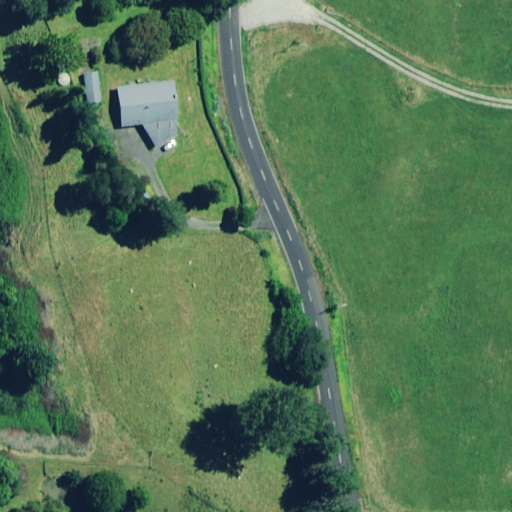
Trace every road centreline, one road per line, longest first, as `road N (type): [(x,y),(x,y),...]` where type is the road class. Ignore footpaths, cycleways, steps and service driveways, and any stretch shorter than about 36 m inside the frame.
road 1 (unclassified): [(348,511),(314,300),(248,136),(229,0)]
road 2 (track): [(229,14),(308,14),(439,89),(511,103)]
